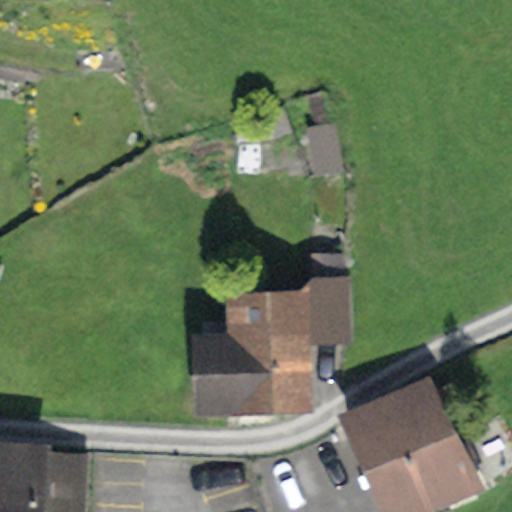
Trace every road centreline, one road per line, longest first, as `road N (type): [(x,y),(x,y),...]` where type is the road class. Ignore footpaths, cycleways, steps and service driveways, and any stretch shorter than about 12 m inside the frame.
road 1 (residential): [(0,434),(258,442),(308,427),(362,395)]
road 2 (unclassified): [(362,395),(511,318)]
